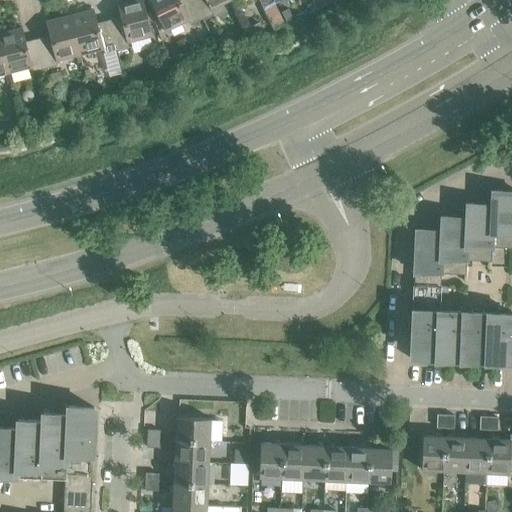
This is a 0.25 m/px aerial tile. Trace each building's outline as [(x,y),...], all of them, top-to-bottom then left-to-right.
[(121,23),(110,26),(116,50),(128,47),(127,43),(151,36),(141,0),(129,0),(116,3),(121,23)] [(201,19),(191,0),(183,0),(179,2),(178,0),(149,0),(165,31),(188,20),(190,24),(201,19)] [(191,0),(201,19),(212,14),(210,10),(230,0),(191,0)] [(273,0),(259,0),(264,9),(274,4),(275,3),(273,0)] [(93,9),(69,16),(79,55),(102,49),(104,53),(116,50),(110,26),(98,29),(93,9)] [(287,9),(281,12),(286,22),(292,19),(287,9)] [(50,41),(38,44),(44,68),(57,65),(56,61),(79,55),(69,16),(45,22),(50,41)] [(258,22),(248,28),(254,39),(265,33),(258,22)] [(21,28),(0,33),(0,43),(8,73),(31,67),(32,71),(44,68),(38,44),(26,47),(21,28)] [(58,71),(47,75),(51,86),(62,83),(58,71)] [(492,191),(491,209),(492,209),(490,247),(491,247),(511,248),(511,196),(505,196),(502,192),(492,191)] [(466,204),(466,222),(467,222),(465,260),(466,260),(490,261),(491,247),(490,247),(492,209),(491,209),(481,209),(477,205),(466,204)] [(441,217),(440,235),(441,235),(440,273),(465,274),(466,260),(465,260),(467,222),(466,222),(455,222),(452,217),(441,217)] [(412,284),(412,286),(440,287),(440,273),(441,235),(440,235),(430,235),(426,230),(416,230),(413,284),(412,284)] [(423,355),(435,356),(436,356),(438,311),(439,311),(440,287),(412,286),(412,297),(413,297),(410,359),(421,360),(423,355)] [(448,356),(460,357),(461,357),(463,312),(439,311),(438,311),(436,356),(435,356),(435,360),(445,361),(448,356)] [(473,357),(485,358),(487,313),(463,312),(461,357),(460,357),(460,361),(470,362),(473,357)] [(485,358),(484,362),(495,363),(498,358),(511,359),(511,332),(511,313),(487,313),(485,358)] [(67,419),(65,472),(90,473),(93,412),(79,411),(78,407),(67,406),(66,419),(67,419)] [(40,479),(64,480),(65,472),(67,419),(66,419),(54,418),(52,414),(42,413),(41,426),(42,426),(40,479)] [(436,427),(444,428),(445,415),(436,414),(436,427)] [(445,415),(444,428),(453,428),(454,415),(445,415)] [(479,429),(487,429),(488,417),(479,416),(479,429)] [(175,417),(174,439),(208,441),(209,418),(175,417)] [(488,417),(487,429),(496,430),(497,417),(488,417)] [(15,478),(40,479),(42,426),(41,426),(29,425),(27,421),(17,420),(16,433),(17,433),(15,478)] [(0,476),(15,478),(17,433),(16,433),(4,432),(2,427),(0,427),(0,476)] [(147,430),(146,438),(159,439),(159,430),(147,430)] [(420,470),(443,471),(444,436),(422,435),(420,470)] [(443,471),(464,471),(466,437),(444,436),(443,471)] [(464,471),(486,472),(487,438),(466,437),(464,471)] [(159,439),(146,438),(146,447),(159,447),(159,439)] [(487,438),(486,472),(508,473),(509,463),(510,439),(487,438)] [(174,439),(173,461),(208,462),(208,441),(174,439)] [(258,477),(280,478),(282,444),(259,443),(259,455),(258,477)] [(280,478),(302,479),(303,445),(282,444),(280,478)] [(302,479),(324,480),(325,446),(303,445),(302,479)] [(324,480),(345,481),(347,446),(325,446),(324,480)] [(345,481),(367,482),(368,447),(347,446),(345,481)] [(368,447),(367,482),(389,483),(391,448),(368,447)] [(173,461),(172,483),(207,484),(208,462),(173,461)] [(64,480),(62,511),(88,511),(89,506),(90,506),(91,482),(90,482),(90,473),(65,472),(64,480)] [(145,473),(144,481),(157,482),(158,473),(145,473)] [(157,482),(144,481),(144,490),(157,491),(157,482)] [(172,483),(171,504),(206,506),(207,484),(172,483)] [(487,501),(485,511),(504,511),(495,499),(487,501)]
